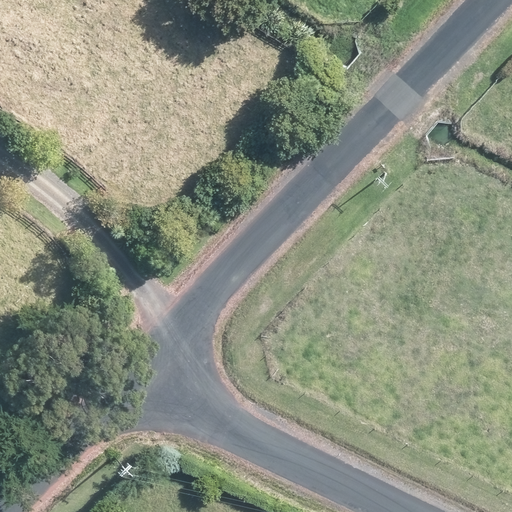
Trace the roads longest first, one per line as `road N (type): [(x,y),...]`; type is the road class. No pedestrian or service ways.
road 1 (unclassified): [(494,0),(139,373)]
road 2 (unclassified): [(414,511),(139,373)]
road 3 (unclassified): [(139,373),(7,511)]
